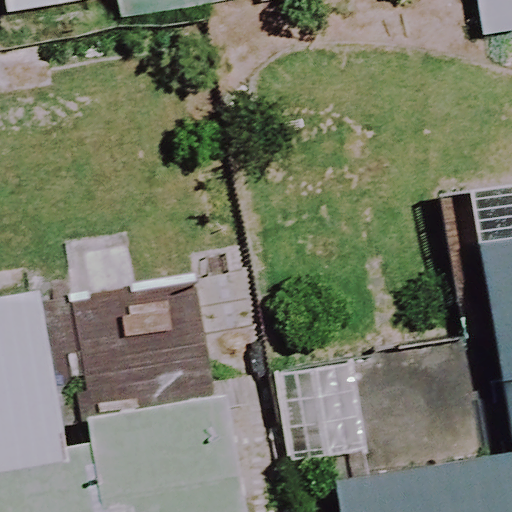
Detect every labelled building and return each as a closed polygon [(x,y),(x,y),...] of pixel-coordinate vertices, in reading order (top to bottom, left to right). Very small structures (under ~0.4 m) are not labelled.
[(98,0),(4,0),(6,13),(98,0)] [(116,0),(118,10),(179,0),(116,0)] [(511,511),(511,185),(436,198),(457,321),(494,315),(511,422),(511,453),(317,486),(321,511),(511,511)] [(60,422),(32,274),(0,279),(0,511),(253,511),(230,389),(60,422)] [(355,356),(267,369),(283,475),(371,462),(355,356)]
